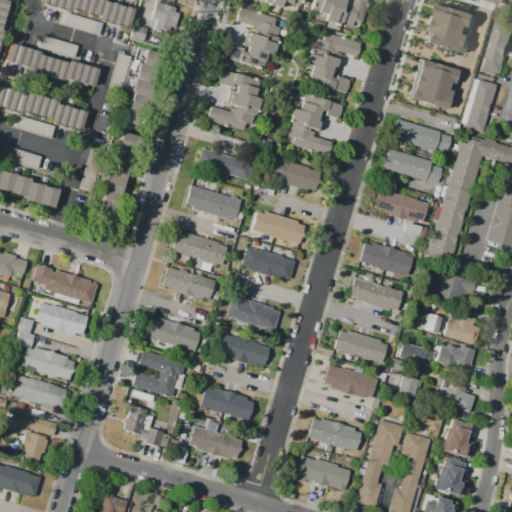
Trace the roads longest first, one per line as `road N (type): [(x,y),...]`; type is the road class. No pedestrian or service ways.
road 1 (residential): [(211,0),(59,511)]
road 2 (residential): [(256,503),(401,0)]
road 3 (residential): [(479,511),(510,295)]
road 4 (residential): [(78,446),(285,511)]
road 5 (residential): [(0,219),(133,262)]
